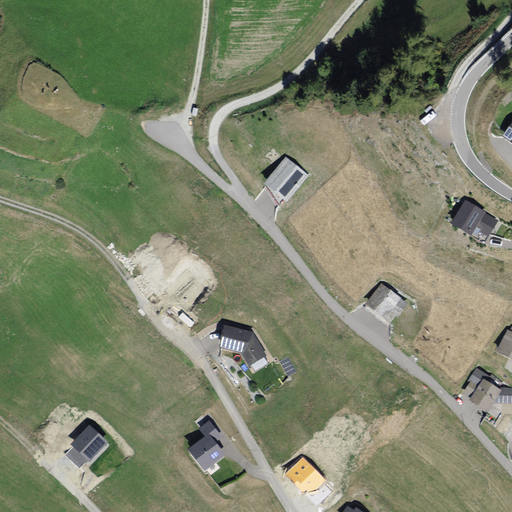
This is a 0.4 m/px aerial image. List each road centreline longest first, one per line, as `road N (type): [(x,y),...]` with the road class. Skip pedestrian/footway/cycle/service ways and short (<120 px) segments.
road 1 (residential): [(173,140),(240,195),(341,317),(448,403),(511,471)]
road 2 (residential): [(294,511),(212,378),(128,284)]
road 3 (track): [(240,195),(214,149),(217,119),(302,67),(359,0)]
road 4 (tertiary): [(511,195),(471,162),(457,116),(469,81),(511,38)]
road 5 (track): [(128,284),(92,241),(0,201)]
road 6 (track): [(173,140),(189,107),(206,0)]
road 7 (track): [(511,12),(449,94),(447,112),(457,116)]
